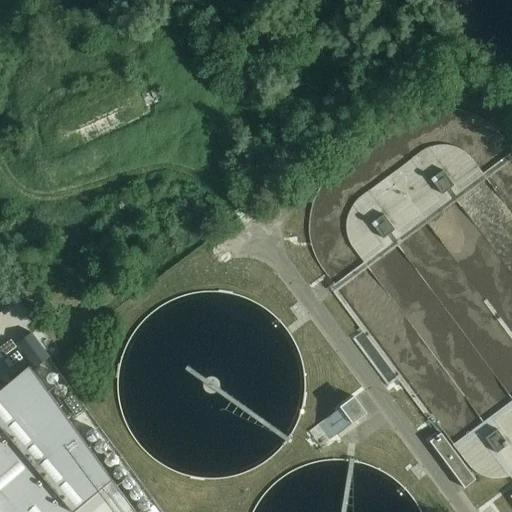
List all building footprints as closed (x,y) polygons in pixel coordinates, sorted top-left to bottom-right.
[(455,185),(443,170),(431,179),(443,194),(455,185)] [(396,229),(384,214),(372,223),(383,238),(396,229)] [(0,511),(137,511),(31,366),(1,391),(0,390),(0,511)] [(369,414),(356,397),(341,408),(354,425),(369,414)] [(510,445),(499,430),(486,439),(498,454),(510,445)] [(442,434),(431,442),(466,489),(477,481),(442,434)] [(158,511),(151,502),(139,511),(158,511)]
